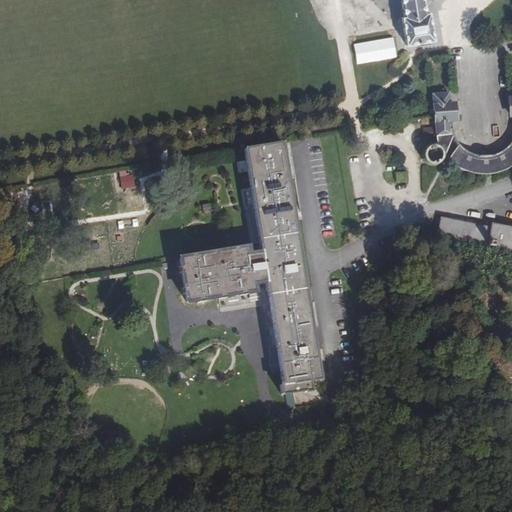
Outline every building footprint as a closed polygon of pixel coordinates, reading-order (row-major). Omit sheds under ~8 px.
[(399,0),(402,17),(398,18),(403,44),(434,39),(430,12),(426,13),(423,0),(399,0)] [(380,71),(380,63),(365,62),(364,70),(380,71)] [(449,94),(432,95),(433,145),(429,146),(426,148),(424,150),(423,154),(423,160),(426,165),(429,165),(433,165),(436,165),(439,163),(442,161),(443,157),(442,153),(441,150),(453,141),(451,132),(450,119),(454,119),(454,102),(450,102),(449,94)] [(511,96),(509,97),(510,117),(511,116),(511,132),(504,147),(481,153),(466,151),(458,145),(454,153),(448,158),(453,162),(465,165),(478,173),(488,170),(502,166),(508,163),(511,161),(511,96)] [(288,141),(257,146),(273,241),(260,243),(261,251),(249,254),(247,246),(240,247),(239,244),(232,245),(232,249),(219,251),(219,248),(211,249),(212,252),(197,254),(197,251),(190,252),(190,256),(180,257),(182,265),(178,266),(179,273),(183,272),(185,287),(181,287),(183,296),(186,295),(188,304),(199,302),(200,305),(206,304),(205,301),(216,299),(217,302),(228,300),(227,297),(240,294),(241,298),(248,297),(247,293),(255,292),(253,284),(267,282),(285,384),(324,377),(310,303),(295,306),(292,289),(308,286),(285,157),(291,156),(288,141)] [(257,146),(243,149),(260,243),(273,241),(257,146)] [(405,172),(396,173),(397,182),(407,181),(405,172)] [(500,224),(441,215),(438,235),(511,246),(511,221),(501,218),(500,224)] [(308,286),(292,289),(295,306),(310,303),(308,286)] [(324,377),(285,384),(286,392),(326,385),(324,377)]
